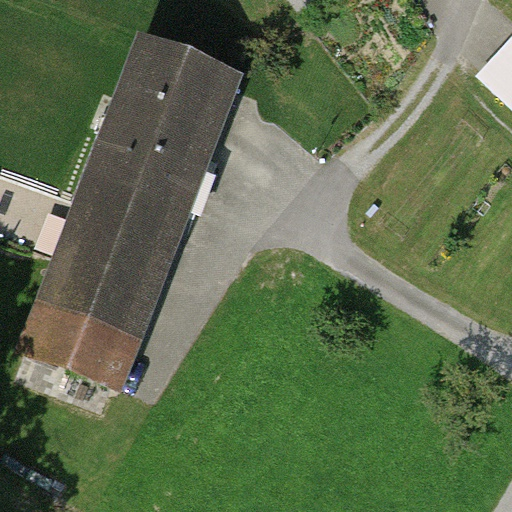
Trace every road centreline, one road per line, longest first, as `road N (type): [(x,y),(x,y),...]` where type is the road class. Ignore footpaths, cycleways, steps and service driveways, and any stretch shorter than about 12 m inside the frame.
road 1 (track): [(152,395),(210,275),(267,225),(355,171),(382,142),(427,83),(461,0)]
road 2 (track): [(267,125),(248,178),(267,225),(511,354)]
